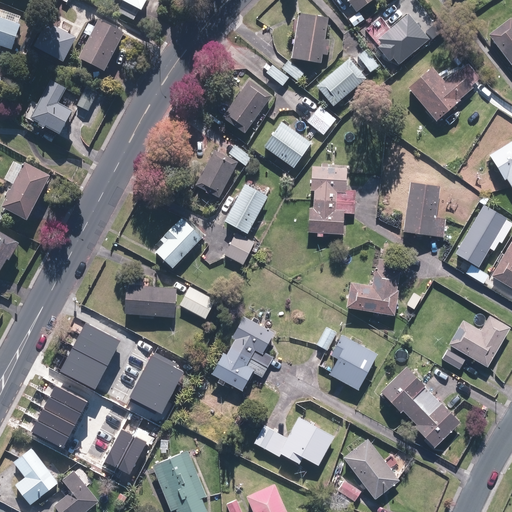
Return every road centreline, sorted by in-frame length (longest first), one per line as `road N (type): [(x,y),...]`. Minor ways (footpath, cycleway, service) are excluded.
road 1 (secondary): [(232,0),(161,87),(0,389)]
road 2 (unknown): [(297,381),(466,474)]
road 3 (unknown): [(365,220),(511,308)]
